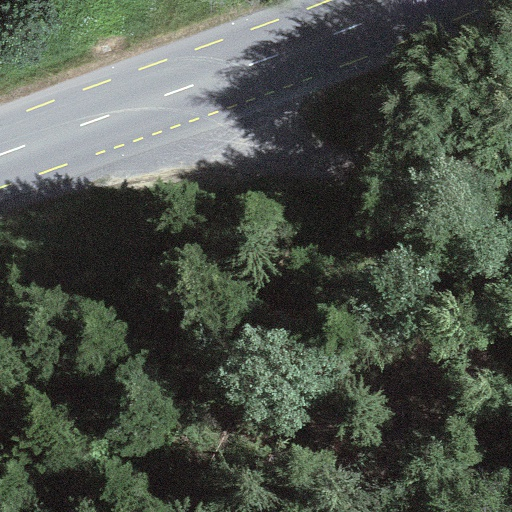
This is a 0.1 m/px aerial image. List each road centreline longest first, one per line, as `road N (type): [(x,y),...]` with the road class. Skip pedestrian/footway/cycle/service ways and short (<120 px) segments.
road 1 (track): [(511,152),(42,139)]
road 2 (secondary): [(0,155),(416,0)]
